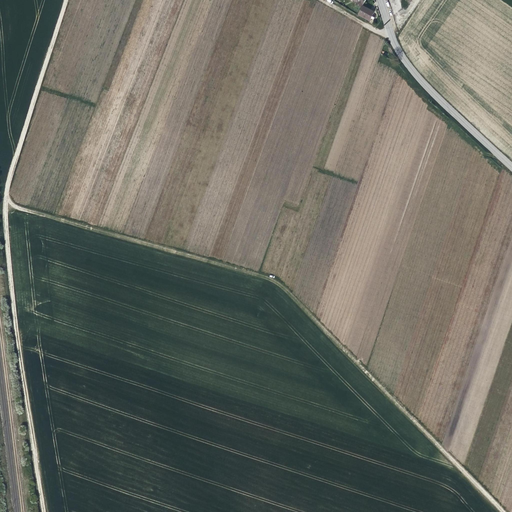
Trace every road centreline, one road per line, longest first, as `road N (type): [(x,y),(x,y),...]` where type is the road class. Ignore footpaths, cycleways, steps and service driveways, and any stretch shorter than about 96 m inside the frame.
road 1 (track): [(5,196),(18,208),(272,276),(502,511)]
road 2 (track): [(44,511),(4,205),(65,0)]
road 3 (unclassified): [(511,166),(428,89),(386,23)]
road 4 (track): [(0,328),(22,511)]
